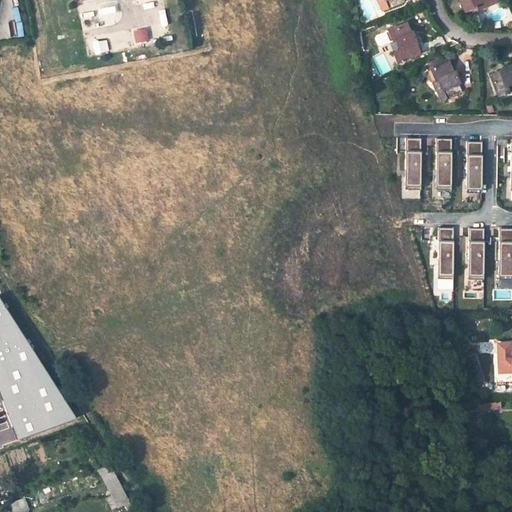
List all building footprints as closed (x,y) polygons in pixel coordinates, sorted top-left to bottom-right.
[(102,0),(89,5),(94,17),(107,13),(102,0)] [(384,0),(377,0),(383,13),(389,10),(384,0)] [(384,0),(389,10),(406,3),(404,0),(384,0)] [(458,0),(463,14),(473,11),(471,3),(481,0),(458,0)] [(496,0),(481,0),(471,3),(473,11),(497,3),(496,0)] [(380,45),(396,39),(401,50),(405,59),(420,53),(411,32),(409,33),(405,24),(376,36),(374,38),(377,44),(380,45)] [(134,31),(135,42),(148,40),(146,29),(134,31)] [(405,59),(401,50),(395,52),(398,62),(405,59)] [(449,64),(428,73),(433,84),(439,82),(447,101),(464,94),(455,74),(453,75),(449,64)] [(510,93),(508,87),(511,85),(511,64),(502,69),(501,70),(490,74),(499,98),(510,93)] [(439,82),(433,84),(441,103),(447,101),(439,82)] [(423,138),(407,138),(405,188),(422,189),(423,138)] [(453,139),(437,139),(435,189),(451,190),(453,139)] [(482,143),(466,142),(465,193),(481,193),(482,143)] [(454,228),(438,227),(437,278),(453,278),(454,228)] [(485,229),(469,228),(468,279),(484,279),(485,229)] [(511,229),(499,230),(498,280),(511,280),(511,229)] [(0,303),(0,400),(12,434),(69,411),(0,303)] [(511,342),(495,343),(497,373),(511,372),(511,342)] [(500,401),(477,404),(478,410),(493,407),(500,407),(500,401)] [(117,493),(106,499),(111,508),(122,502),(117,493)] [(12,511),(16,511),(26,508),(22,499),(9,504),(12,511)]
